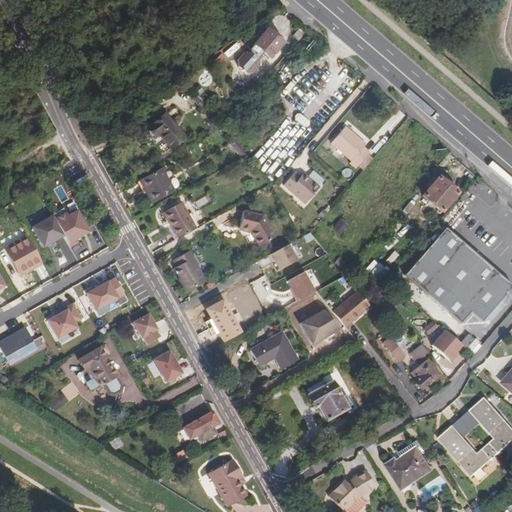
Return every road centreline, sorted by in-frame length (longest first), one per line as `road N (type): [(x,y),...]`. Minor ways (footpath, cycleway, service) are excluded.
road 1 (residential): [(273,492),(448,397),(511,320)]
road 2 (residential): [(134,245),(273,492)]
road 3 (primary): [(304,0),(511,178)]
road 4 (primary): [(511,156),(329,0)]
road 5 (residential): [(80,151),(0,4)]
road 6 (residential): [(134,245),(0,317)]
